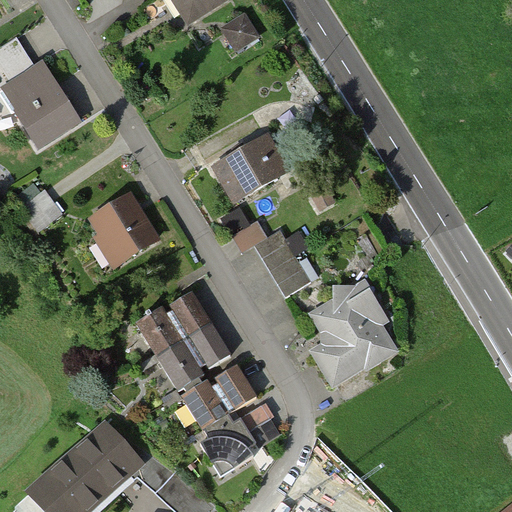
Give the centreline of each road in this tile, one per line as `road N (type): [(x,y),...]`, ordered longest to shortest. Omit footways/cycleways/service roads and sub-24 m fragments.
road 1 (residential): [(258,511),(299,448),(298,396),(53,0)]
road 2 (secondary): [(511,334),(303,0)]
